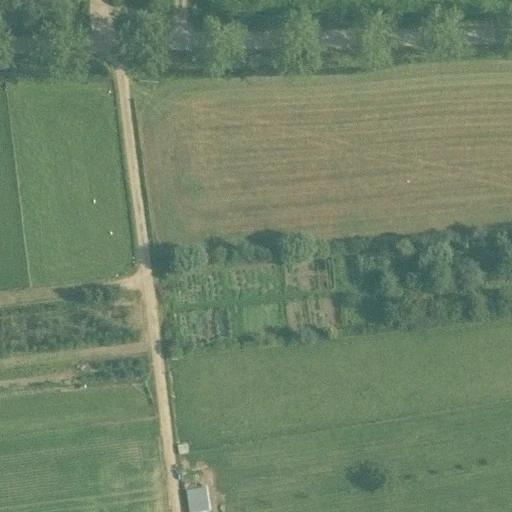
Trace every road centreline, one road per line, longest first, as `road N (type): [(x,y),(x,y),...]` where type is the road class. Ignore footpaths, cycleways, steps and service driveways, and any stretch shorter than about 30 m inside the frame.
road 1 (unclassified): [(511,44),(0,48)]
road 2 (track): [(115,44),(175,511)]
